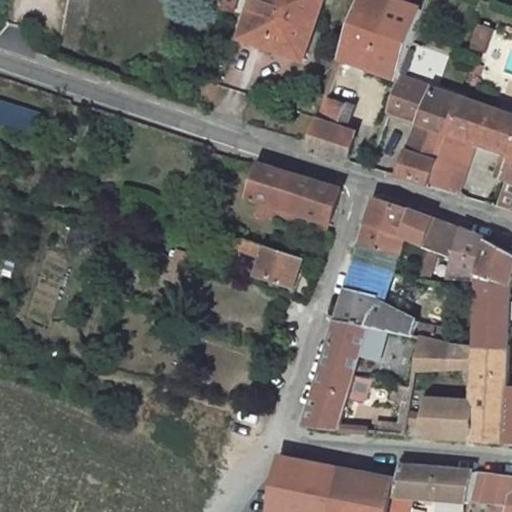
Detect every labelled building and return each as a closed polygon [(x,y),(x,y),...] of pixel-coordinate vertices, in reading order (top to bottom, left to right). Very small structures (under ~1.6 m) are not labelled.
[(254,44),(304,61),(325,0),(261,0),(258,11),(264,13),(254,44)] [(371,69),(400,80),(427,0),(362,0),(342,58),(371,69)] [(496,17),(465,6),(460,19),(490,30),(496,17)] [(316,123),(348,133),(371,69),(342,58),(339,57),(316,123)] [(387,115),(420,126),(434,90),(400,80),(387,115)] [(420,126),(399,176),(430,186),(462,100),(434,90),(420,126)] [(430,186),(458,194),(476,143),(504,154),(497,176),(506,179),(511,160),(511,103),(499,99),(495,111),(464,100),(462,100),(430,186)] [(46,116),(1,101),(0,102),(0,121),(40,134),(46,116)] [(307,147),(350,161),(356,136),(348,133),(316,123),(307,147)] [(262,165),(251,199),(332,225),(342,190),(262,165)] [(398,259),(409,227),(429,232),(433,219),(378,198),(363,248),(398,259)] [(429,232),(468,244),(469,232),(433,219),(429,232)] [(468,244),(465,264),(486,271),(487,264),(511,267),(511,251),(486,239),(469,232),(468,244)] [(234,236),(230,248),(264,259),(258,277),(294,288),(303,259),(234,236)] [(453,343),(457,321),(424,317),(379,303),(385,284),(393,278),(398,259),(363,248),(341,319),(380,329),(421,340),(453,343)] [(465,264),(461,298),(461,316),(481,319),(486,271),(465,264)] [(511,349),(511,267),(487,264),(486,271),(481,319),(478,346),(511,349)] [(341,429),(357,377),(362,378),(369,352),(375,354),(380,329),(341,319),(309,425),(341,429)] [(417,361),(450,364),(453,343),(421,340),(417,361)] [(453,343),(450,364),(476,366),(472,404),(426,401),(421,426),(431,439),(506,444),(511,386),(511,370),(511,349),(478,346),(453,343)] [(411,398),(412,387),(395,384),(393,394),(411,398)] [(284,461),(273,511),(331,511),(340,472),(284,461)] [(392,511),(408,511),(410,503),(471,508),(474,475),(401,467),(392,511)] [(390,511),(396,483),(340,472),(331,511),(390,511)] [(471,508),(509,511),(508,511),(511,511),(511,479),(474,475),(471,508)]
